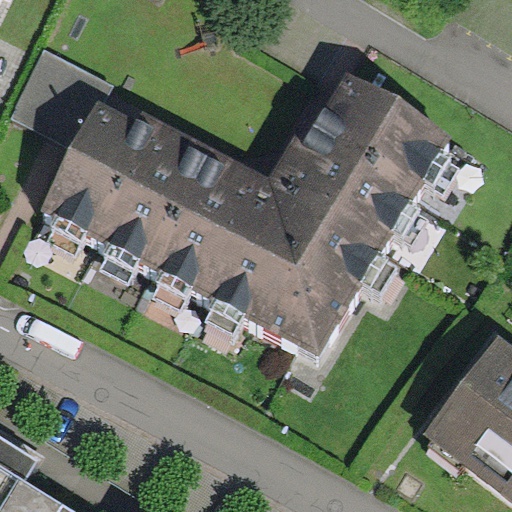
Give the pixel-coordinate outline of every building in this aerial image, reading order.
[(0,0),(0,44),(6,33),(21,0),(0,0)] [(95,89),(50,66),(15,131),(60,155),(95,89)] [(444,163),(349,103),(275,214),(104,132),(52,243),(313,368),(444,163)] [(511,511),(511,370),(500,362),(430,455),(504,511),(511,511)] [(0,511),(47,511),(20,495),(37,468),(7,450),(0,445),(0,511)]
